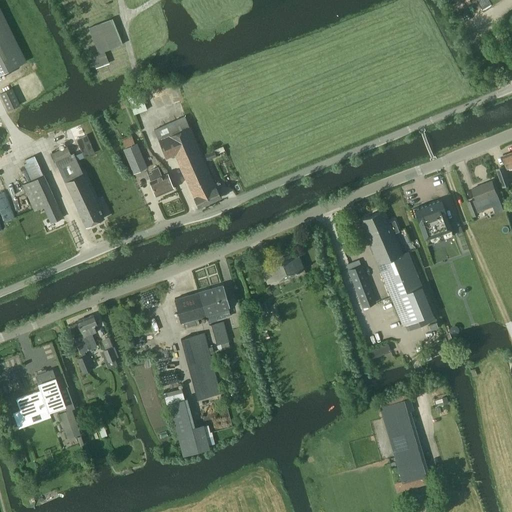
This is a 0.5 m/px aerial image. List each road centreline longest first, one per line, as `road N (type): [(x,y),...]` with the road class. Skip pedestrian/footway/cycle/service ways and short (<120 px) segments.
road 1 (unclassified): [(0,292),(511,87)]
road 2 (tertiary): [(0,337),(511,136)]
road 3 (track): [(437,511),(446,496),(415,358)]
